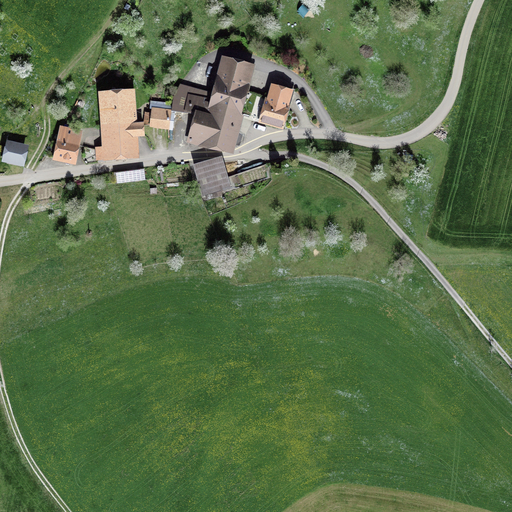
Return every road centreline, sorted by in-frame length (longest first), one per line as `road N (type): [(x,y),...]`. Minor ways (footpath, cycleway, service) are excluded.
road 1 (track): [(252,152),(316,162),(346,178),(511,363)]
road 2 (unclassified): [(477,0),(445,109),(417,135),(396,143),(321,133),(264,138),(252,152)]
road 3 (track): [(0,368),(32,464),(70,511)]
